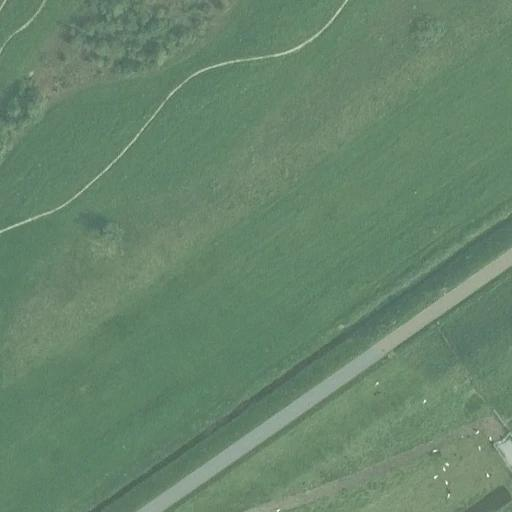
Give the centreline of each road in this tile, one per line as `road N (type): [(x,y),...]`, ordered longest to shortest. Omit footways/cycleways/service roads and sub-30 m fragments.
road 1 (unclassified): [(158,511),(511,256)]
road 2 (track): [(511,462),(485,426),(271,511)]
